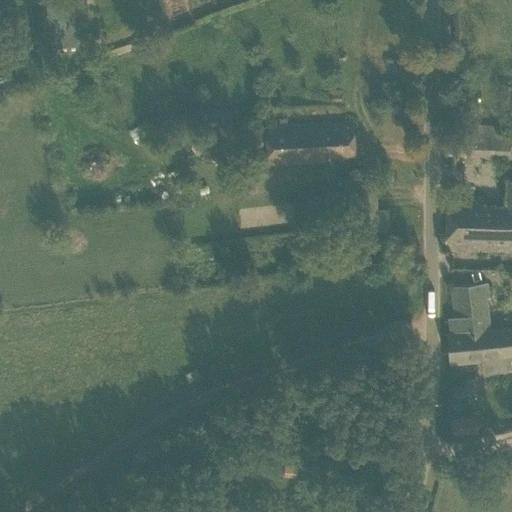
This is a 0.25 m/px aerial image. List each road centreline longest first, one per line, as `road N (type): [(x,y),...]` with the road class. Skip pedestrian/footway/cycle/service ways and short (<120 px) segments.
road 1 (unclassified): [(416,511),(435,329),(432,0)]
road 2 (track): [(435,329),(366,346),(192,415),(33,511)]
